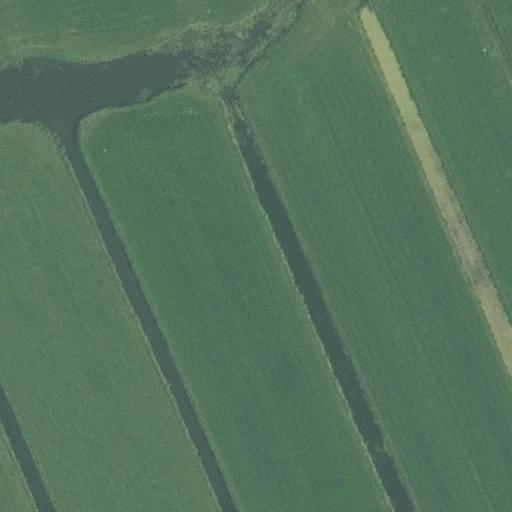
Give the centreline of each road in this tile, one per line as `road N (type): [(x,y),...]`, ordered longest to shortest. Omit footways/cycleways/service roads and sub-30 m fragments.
road 1 (track): [(434,376),(362,123),(317,0)]
road 2 (track): [(0,46),(192,0)]
